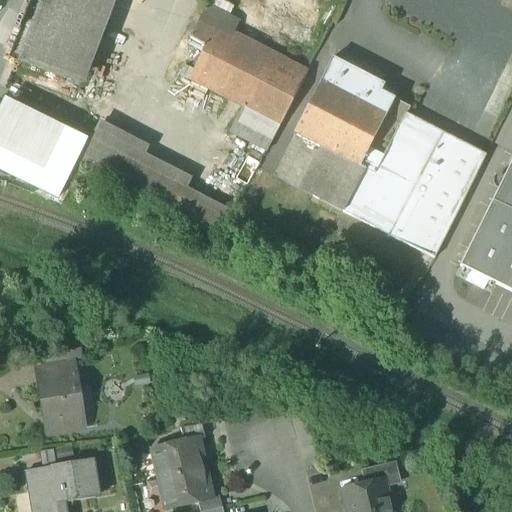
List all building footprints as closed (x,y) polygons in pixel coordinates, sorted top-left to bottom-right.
[(44,0),(20,64),(65,81),(95,0),(44,0)] [(459,0),(385,0),(384,2),(467,40),(485,0),(460,0),(459,0)] [(206,6),(189,40),(204,48),(213,30),(230,39),(239,22),(206,6)] [(230,39),(213,30),(204,48),(195,67),(188,79),(188,81),(241,108),(278,127),(304,77),(230,39)] [(382,87),(332,61),(293,136),(333,157),(351,166),(350,168),(358,172),(359,170),(395,101),(392,99),(391,100),(379,94),(382,87)] [(189,64),(183,76),(188,79),(195,67),(189,64)] [(485,157),(405,116),(409,109),(395,101),(359,170),(364,172),(342,213),(374,229),(376,225),(397,235),(394,241),(434,260),(485,157)] [(61,135),(1,105),(0,107),(0,144),(46,167),(61,135)] [(278,127),(241,108),(228,133),(265,152),(278,127)] [(498,127),(486,121),(474,145),(486,150),(498,127)] [(190,179),(99,132),(80,169),(219,239),(232,212),(185,188),(190,179)] [(351,166),(333,157),(312,197),(342,213),(364,172),(359,170),(358,172),(350,168),(351,166)] [(511,160),(459,268),(511,293),(511,160)] [(73,365),(35,371),(38,385),(42,384),(75,379),(73,365)] [(75,379),(42,384),(48,424),(82,418),(75,379)] [(48,424),(44,425),(46,436),(83,430),(82,418),(48,424)] [(201,426),(180,430),(183,444),(197,441),(204,440),(201,426)] [(158,481),(205,470),(197,441),(183,444),(150,452),(158,481)] [(89,462),(50,468),(51,474),(43,475),(42,470),(25,473),(28,495),(31,494),(34,511),(57,511),(56,505),(95,499),(89,462)] [(395,464),(360,472),(364,487),(383,483),(384,484),(399,481),(395,464)] [(205,470),(158,481),(165,511),(197,503),(212,499),(205,470)] [(364,487),(341,493),(344,505),(350,503),(351,511),(390,511),(384,484),(383,483),(364,487)] [(212,499),(197,503),(199,511),(210,511),(221,509),(222,509),(219,497),(212,499)]
